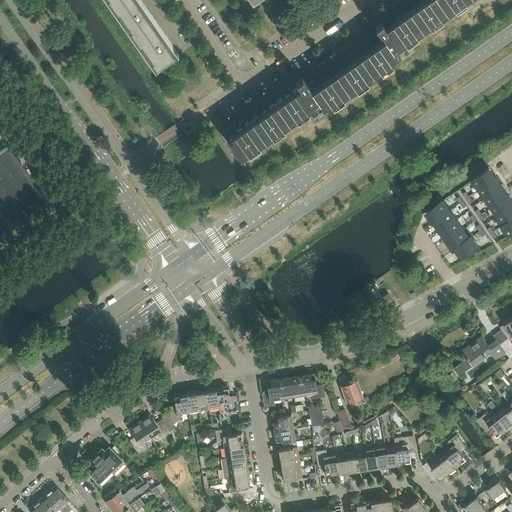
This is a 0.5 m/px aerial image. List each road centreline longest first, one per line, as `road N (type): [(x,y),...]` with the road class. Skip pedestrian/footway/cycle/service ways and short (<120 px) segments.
road 1 (secondary): [(511,32),(190,256)]
road 2 (secondary): [(204,276),(511,61)]
road 3 (secondary): [(190,256),(8,0)]
road 4 (secondary): [(0,17),(174,267)]
road 5 (secondary): [(0,425),(189,287)]
road 6 (residential): [(248,369),(327,354),(457,289)]
road 7 (secondary): [(174,267),(0,395)]
road 8 (residential): [(67,444),(166,382),(248,369)]
road 9 (residential): [(436,499),(420,477),(280,500)]
road 10 (residential): [(241,86),(365,0)]
road 11 (residential): [(280,500),(266,490),(248,369)]
